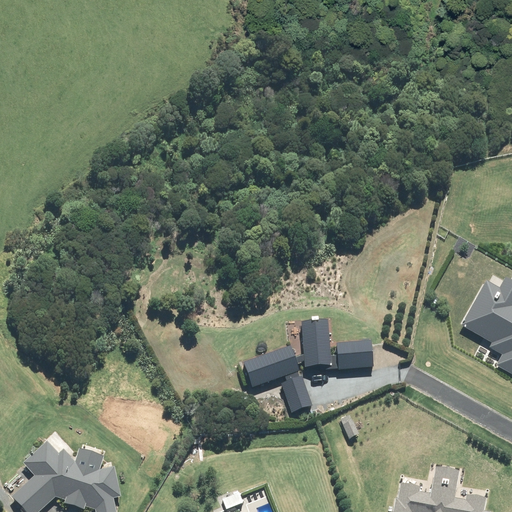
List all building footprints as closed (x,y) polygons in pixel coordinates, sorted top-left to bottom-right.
[(511,281),(507,278),(501,289),(487,282),(463,327),(494,343),(491,349),(503,356),(497,367),(511,374),(511,281)] [(301,365),(307,363),(307,369),(333,367),(333,370),(341,370),(341,371),(376,369),(374,342),(371,342),(371,340),(365,340),(365,342),(339,344),(340,357),(333,357),(331,321),(304,323),(306,355),(299,358),(292,347),(245,363),(254,388),(286,377),(288,383),(283,385),(293,414),(314,407),(304,377),(301,378),(299,372),(301,372),(301,365)] [(436,403),(417,393),(413,400),(432,411),(436,403)] [(457,417),(440,406),(435,414),(453,425),(457,417)] [(102,471),(106,458),(82,449),(77,463),(66,450),(61,455),(50,442),(25,464),(36,477),(13,497),(26,511),(42,511),(57,498),(67,501),(66,505),(87,511),(88,508),(97,511),(118,511),(116,500),(124,498),(117,467),(102,471)] [(399,483),(393,511),(489,511),(492,497),(467,493),(470,472),(434,466),(431,488),(399,483)] [(241,494),(224,500),(228,510),(245,504),(241,494)]
